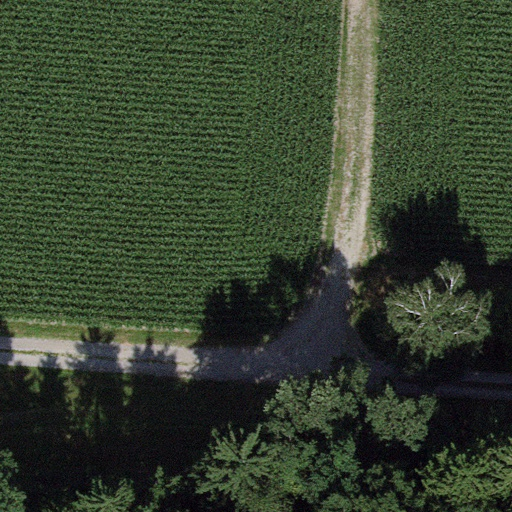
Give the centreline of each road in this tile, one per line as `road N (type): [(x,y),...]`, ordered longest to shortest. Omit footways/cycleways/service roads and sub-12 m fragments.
road 1 (track): [(0,347),(511,386)]
road 2 (track): [(294,374),(346,269),(363,0)]
